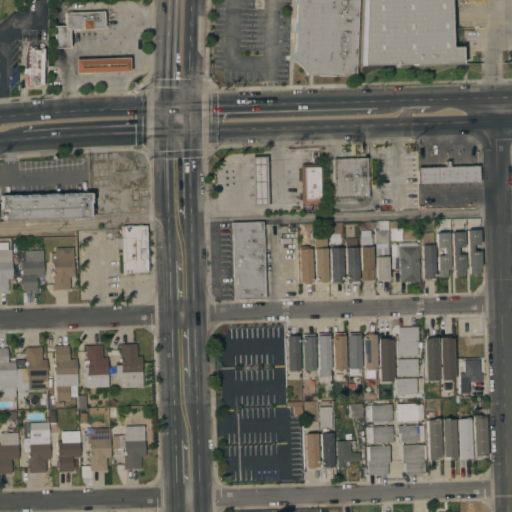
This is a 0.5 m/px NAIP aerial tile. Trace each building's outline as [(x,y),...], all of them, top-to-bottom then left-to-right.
[(293,62),(295,0),(357,0),(355,76),(305,74),(305,72),(296,62),(293,62)] [(363,0),(448,0),(450,47),(460,46),(460,63),(413,65),(413,63),(361,65),(363,0)] [(102,11),(103,28),(68,29),(69,47),(54,48),(53,26),(64,25),(64,13),(102,11)] [(42,85),(27,85),(27,74),(25,74),(25,67),(28,67),(28,48),(43,48),(42,85)] [(75,73),(74,59),(128,57),(128,71),(75,73)] [(252,197),(265,197),(264,157),(251,157),(252,197)] [(368,197),(333,198),(332,158),(366,157),(368,197)] [(417,183),(416,167),(444,166),(444,161),(448,160),(448,166),(478,165),(478,181),(417,183)] [(299,164),(321,163),(322,202),(300,203),(299,164)] [(3,220),(3,213),(6,213),(6,208),(0,209),(0,195),(88,192),(89,217),(3,220)] [(373,230),(372,230),(372,222),(377,222),(377,221),(387,220),(387,243),(373,244),(373,230)] [(264,298),(232,299),(230,222),(261,221),(264,298)] [(388,240),(388,221),(395,221),(395,228),(401,228),(401,240),(388,240)] [(147,272),(122,273),(121,249),(116,249),(115,237),(121,237),(121,226),(146,225),(147,272)] [(403,238),(402,228),(414,228),(415,238),(403,238)] [(479,244),(472,244),(472,251),(479,251),(480,273),(469,273),(469,266),(467,266),(465,230),(478,229),(479,244)] [(420,233),(433,232),(434,278),(421,278),(420,233)] [(449,269),(446,269),(447,277),(436,277),(436,255),(443,255),(443,247),(435,248),(435,233),(448,232),(449,269)] [(451,232),(463,232),(464,275),(461,275),(461,276),(454,276),(454,269),(452,269),(451,232)] [(328,234),(340,234),(342,281),(329,281),(328,234)] [(313,236),(326,236),(327,282),(314,282),(313,236)] [(418,281),(398,282),(397,246),(399,246),(398,243),(415,242),(415,246),(417,246),(418,281)] [(359,246),(371,246),(372,280),(360,280),(359,246)] [(72,247),(73,276),(68,276),(69,289),(52,289),(52,262),(50,262),(49,253),(54,253),(54,247),(72,247)] [(344,247),(356,247),(357,281),(345,281),(344,247)] [(298,249),(310,248),(311,282),(299,282),(298,249)] [(0,249),(11,249),(11,278),(7,278),(7,291),(0,291),(0,249)] [(43,276),(35,276),(36,290),(21,290),(20,261),(24,261),(24,250),(42,250),(43,276)] [(375,257),(387,256),(388,280),(375,280),(375,257)] [(458,335),(458,317),(482,316),(483,335),(458,335)] [(395,356),(395,340),(397,340),(397,327),(417,326),(417,340),(416,340),(416,355),(395,356)] [(362,334),(374,334),(375,368),(363,368),(362,334)] [(285,336),(297,335),(298,370),(286,371),(285,336)] [(329,376),(317,376),(316,335),(328,335),(329,376)] [(331,335),(344,335),(344,369),(332,369),(331,335)] [(347,335),(359,335),(360,368),(347,369),(347,335)] [(300,336),(313,336),(314,370),(302,370),(300,336)] [(437,380),(436,337),(422,338),(423,380),(437,380)] [(451,337),(437,337),(438,380),(452,379),(451,337)] [(391,381),(390,339),(376,339),(377,381),(391,381)] [(136,356),(140,356),(142,386),(122,387),(122,378),(116,378),(115,365),(120,365),(119,344),(135,343),(136,356)] [(84,387),(83,367),(86,367),(85,345),(101,344),(101,357),(106,357),(107,386),(84,387)] [(53,345),(68,345),(68,359),(76,359),(77,385),(69,385),(70,400),(55,401),(53,345)] [(16,390),(15,387),(0,387),(0,347),(6,347),(7,361),(14,361),(15,368),(25,368),(24,347),(40,346),(41,359),(45,359),(46,389),(16,390)] [(396,375),(396,359),(417,358),(417,374),(396,375)] [(454,393),(454,381),(459,381),(458,366),(463,366),(463,360),(478,359),(479,373),(481,373),(481,381),(468,382),(468,393),(454,393)] [(395,395),(394,379),(415,378),(416,394),(395,395)] [(76,395),(85,394),(85,407),(77,408),(76,395)] [(396,403),(398,403),(397,399),(403,399),(403,403),(417,403),(417,404),(422,403),(423,419),(417,419),(417,420),(396,420),(396,403)] [(391,421),(370,421),(370,420),(365,421),(364,405),(363,405),(362,400),(369,400),(369,405),(391,404),(391,421)] [(361,416),(349,417),(348,403),(361,403),(361,416)] [(317,407),(317,427),(330,426),(329,407),(317,407)] [(472,416),(484,415),(486,455),(481,456),(481,457),(474,458),(472,416)] [(470,458),(465,458),(465,459),(457,459),(456,418),(469,418),(470,458)] [(426,420),(439,419),(439,459),(434,459),(433,460),(428,460),(427,459),(426,420)] [(455,459),(448,460),(448,459),(443,459),(441,419),(454,419),(455,459)] [(48,459),(44,459),(44,472),(28,472),(27,459),(28,459),(28,451),(22,451),(22,438),(28,438),(28,430),(29,430),(29,422),(47,422),(48,459)] [(396,425),(417,424),(417,425),(423,425),(423,441),(397,442),(396,425)] [(392,441),(365,443),(365,427),(371,427),(371,426),(391,425),(392,441)] [(144,455),(139,456),(139,468),(123,469),(123,448),(111,448),(110,435),(124,435),(123,426),(143,426),(144,455)] [(110,457),(105,457),(106,470),(89,471),(88,443),(86,444),(86,433),(91,433),(90,429),(109,428),(110,457)] [(79,456),(71,457),(72,471),(57,471),(56,441),(60,441),(60,431),(78,431),(79,456)] [(17,458),(10,459),(10,473),(0,473),(0,432),(17,432),(17,458)] [(317,469),(305,469),(304,433),(316,433),(317,469)] [(320,469),(319,433),(331,433),(332,468),(320,469)] [(335,435),(348,434),(348,440),(353,440),(353,447),(349,447),(349,452),(358,452),(358,461),(348,461),(348,464),(345,465),(345,468),(336,469),(335,435)] [(400,444),(422,444),(422,445),(424,445),(425,459),(423,459),(424,472),(404,473),(404,462),(401,463),(400,444)] [(367,475),(367,461),(365,461),(364,446),(367,446),(388,445),(389,462),(386,463),(387,474),(367,475)]
